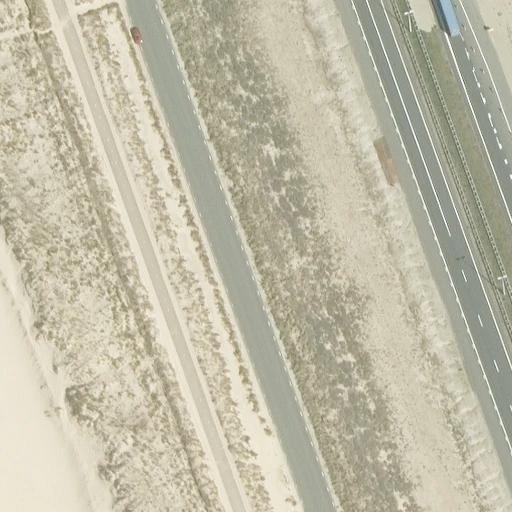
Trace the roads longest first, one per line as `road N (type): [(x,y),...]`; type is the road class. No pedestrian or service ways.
road 1 (unclassified): [(137,0),(318,511)]
road 2 (trunk): [(360,0),(511,420)]
road 3 (secondary): [(511,205),(437,0)]
